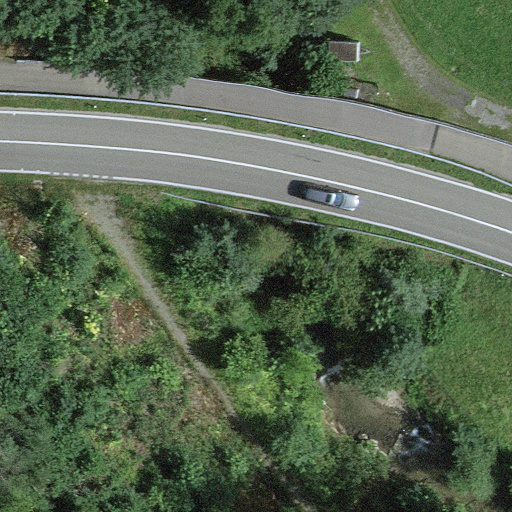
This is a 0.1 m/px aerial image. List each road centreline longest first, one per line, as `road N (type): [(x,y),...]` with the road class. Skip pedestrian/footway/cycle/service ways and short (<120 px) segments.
road 1 (primary): [(511,227),(217,156),(0,140)]
road 2 (track): [(314,511),(267,463),(147,298),(115,199),(116,145)]
